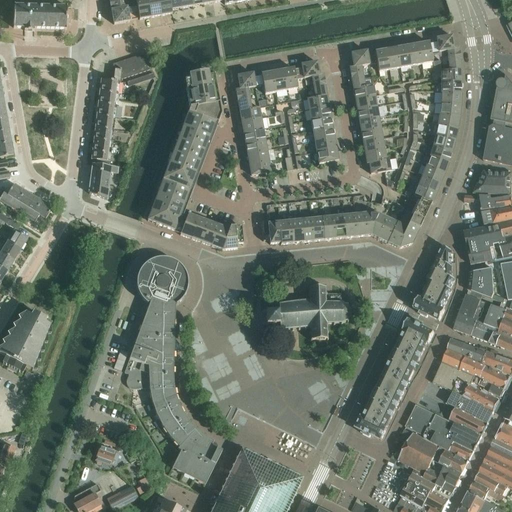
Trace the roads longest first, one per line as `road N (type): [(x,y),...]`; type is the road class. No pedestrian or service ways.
road 1 (residential): [(338,435),(383,457),(447,332),(464,282),(458,244),(441,226)]
road 2 (residential): [(47,511),(130,271),(156,238)]
road 3 (residential): [(332,51),(348,180),(244,198)]
road 4 (residential): [(338,435),(416,275)]
road 5 (residential): [(7,52),(26,168),(72,203)]
road 6 (residential): [(254,259),(363,248),(416,275)]
road 7 (residential): [(441,226),(470,150),(482,64)]
road 8 (residential): [(72,203),(88,50)]
road 9 (residential): [(231,115),(228,69),(332,51)]
road 10 (residential): [(332,51),(476,26)]
road 11 (residential): [(231,115),(197,194),(247,213)]
road 12 (residential): [(0,322),(72,203)]
